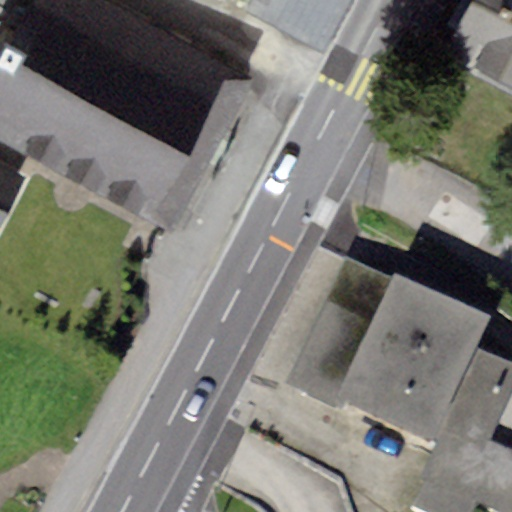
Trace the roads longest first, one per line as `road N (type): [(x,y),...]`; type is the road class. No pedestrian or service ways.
road 1 (secondary): [(293,206),(121,511)]
road 2 (residential): [(293,206),(511,324)]
road 3 (secondary): [(400,0),(293,206)]
road 4 (unknown): [(331,134),(408,192),(474,222),(511,222)]
